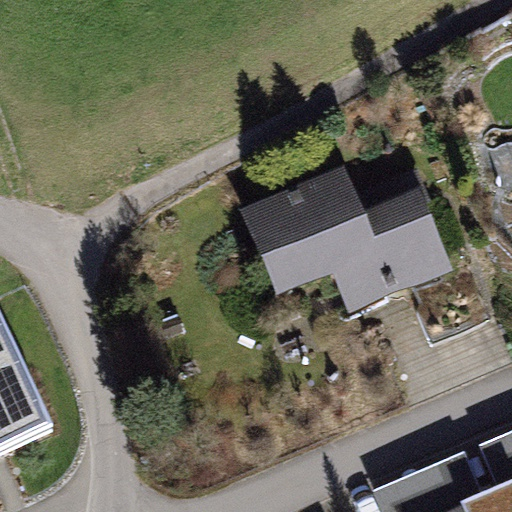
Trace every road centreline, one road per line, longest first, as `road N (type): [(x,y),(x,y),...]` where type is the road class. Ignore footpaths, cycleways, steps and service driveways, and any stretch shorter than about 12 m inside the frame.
road 1 (residential): [(0,237),(58,266),(115,453),(107,511)]
road 2 (residential): [(233,511),(511,398)]
